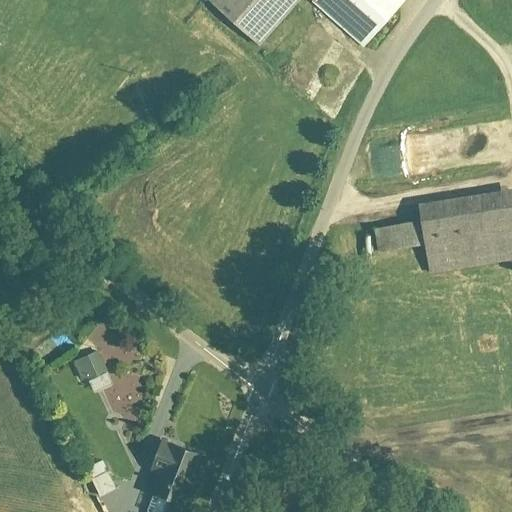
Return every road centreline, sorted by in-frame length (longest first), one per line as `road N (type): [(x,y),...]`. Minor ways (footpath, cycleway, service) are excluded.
road 1 (residential): [(444,0),(375,93),(327,192),(265,393)]
road 2 (residential): [(0,191),(265,393)]
road 3 (residential): [(265,393),(415,511)]
road 4 (residential): [(265,393),(219,511)]
